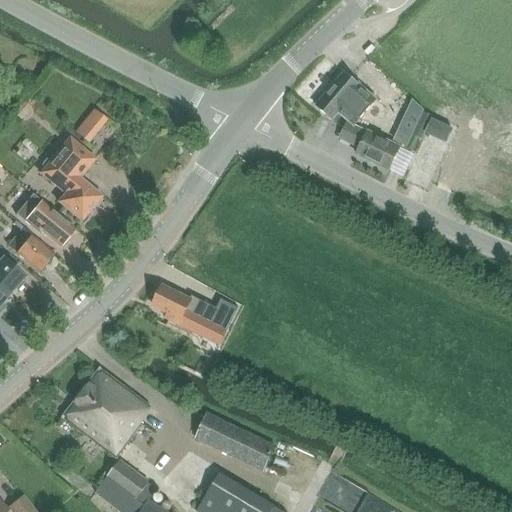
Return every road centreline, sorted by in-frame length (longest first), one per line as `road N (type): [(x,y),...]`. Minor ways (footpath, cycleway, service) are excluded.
road 1 (tertiary): [(0,396),(119,287),(242,122)]
road 2 (unclassified): [(511,254),(447,230),(242,122)]
road 3 (unclassified): [(242,122),(4,0)]
road 4 (tertiary): [(242,122),(355,0)]
